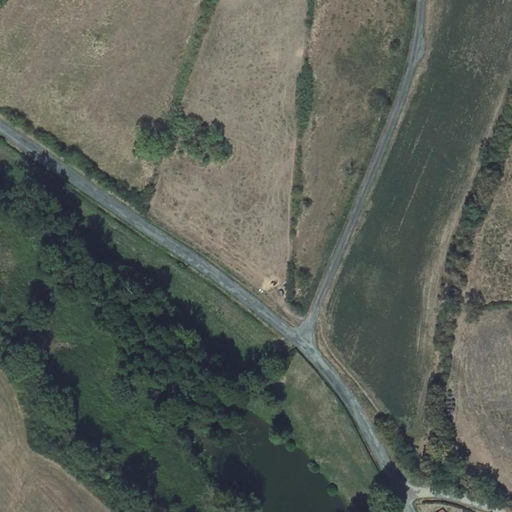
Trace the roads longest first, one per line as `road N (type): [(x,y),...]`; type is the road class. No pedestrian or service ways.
road 1 (unclassified): [(0,126),(301,342)]
road 2 (unclassified): [(421,0),(416,54),(301,342)]
road 3 (unclassified): [(301,342),(358,413),(401,491)]
